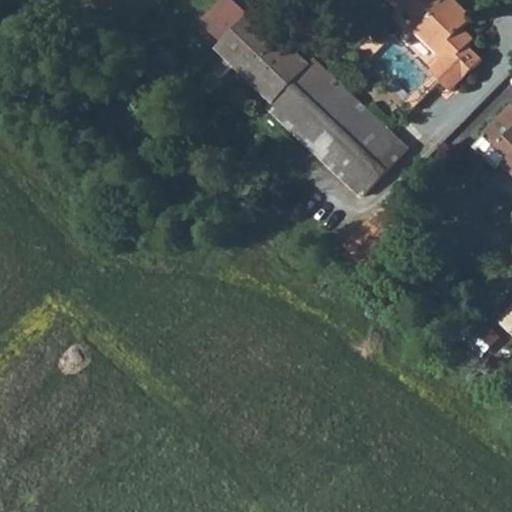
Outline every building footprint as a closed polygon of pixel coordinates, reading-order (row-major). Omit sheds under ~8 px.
[(434,68),(455,89),(486,57),(472,44),(477,38),(466,27),(476,17),(464,5),(460,9),(450,0),(398,0),(397,1),(422,24),(417,31),(445,56),(434,68)] [(464,5),(458,0),(450,0),(460,9),(464,5)] [(254,12),(219,49),(275,102),(270,107),(366,196),(411,149),(316,59),(310,63),(254,12)] [(511,102),(483,133),(486,136),(509,157),(505,164),(511,169),(511,102)] [(470,152),(477,160),(494,174),(505,164),(509,157),(486,136),(470,152)] [(412,228),(386,204),(346,245),(372,270),(412,228)] [(511,307),(503,318),(511,326),(511,307)]
